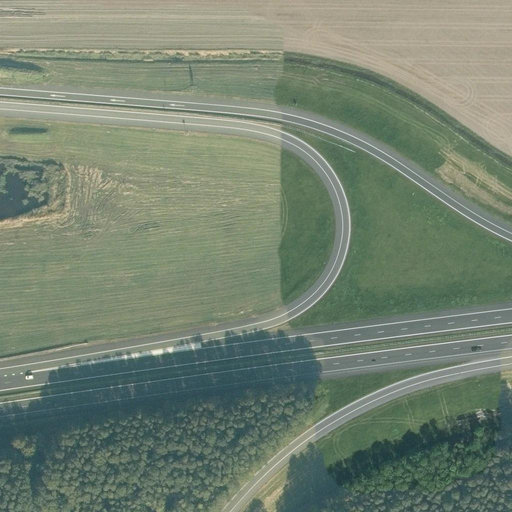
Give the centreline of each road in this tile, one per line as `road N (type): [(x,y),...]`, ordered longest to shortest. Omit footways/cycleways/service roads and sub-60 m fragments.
road 1 (motorway): [(0,106),(263,130),(320,161),(345,218),(338,263),(293,313),(16,380)]
road 2 (motorway): [(511,237),(360,143),(298,120),(0,91)]
road 3 (motorway): [(0,411),(511,342)]
road 4 (motorway): [(511,316),(16,380)]
road 5 (motorway): [(224,511),(278,457),(350,408),(412,381),(511,360)]
